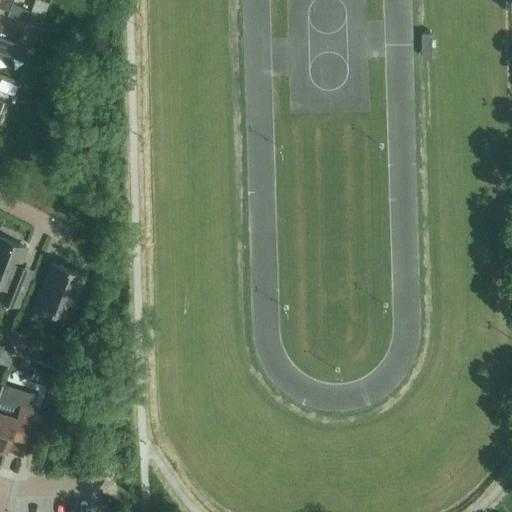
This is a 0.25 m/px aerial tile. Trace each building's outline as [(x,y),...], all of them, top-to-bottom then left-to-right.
[(0,0),(0,29),(2,24),(0,23),(0,6),(8,10),(11,2),(5,0),(0,0)] [(42,19),(47,6),(35,2),(31,15),(42,19)] [(29,24),(32,12),(10,7),(7,19),(29,24)] [(301,58),(324,57),(323,26),(300,27),(301,58)] [(17,46),(26,51),(34,38),(24,33),(17,46)] [(0,53),(19,61),(23,51),(0,41),(0,53)] [(25,246),(0,236),(0,283),(8,287),(3,298),(18,304),(31,269),(18,264),(25,246)] [(85,273),(51,261),(41,289),(39,288),(31,309),(47,315),(49,309),(69,316),(85,273)] [(17,353),(25,333),(14,329),(6,349),(17,353)] [(33,408),(0,397),(0,452),(2,453),(3,448),(6,449),(10,434),(23,438),(33,408)]
